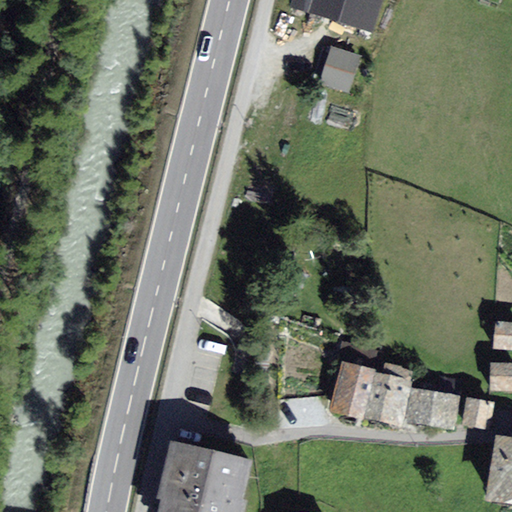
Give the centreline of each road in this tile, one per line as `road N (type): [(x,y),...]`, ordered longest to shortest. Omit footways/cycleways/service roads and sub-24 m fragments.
road 1 (secondary): [(227,0),(105,511)]
road 2 (unclassified): [(271,0),(166,433)]
road 3 (residential): [(511,428),(500,425),(453,449),(347,444),(251,454),(166,433)]
